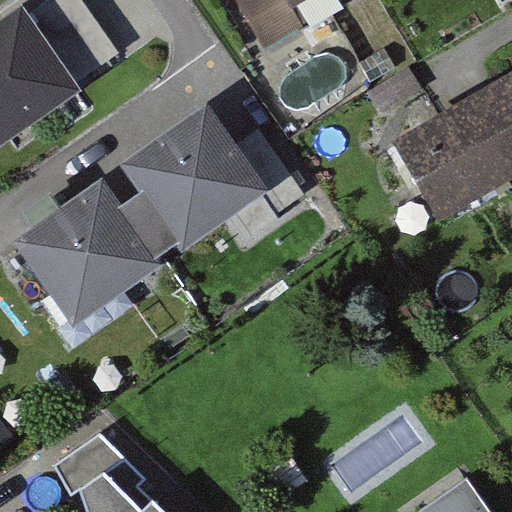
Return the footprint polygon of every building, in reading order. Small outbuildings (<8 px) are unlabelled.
[(281,0),(287,8),(300,0),(281,0)] [(0,32),(0,160),(104,90),(44,3),(0,32)] [(511,72),(390,146),(436,222),(511,176),(511,72)] [(20,239),(75,323),(274,193),(218,109),(129,168),(144,192),(122,207),(106,183),(20,239)] [(81,511),(162,511),(100,449),(70,479),(81,511)] [(499,511),(474,473),(413,511),(499,511)]
